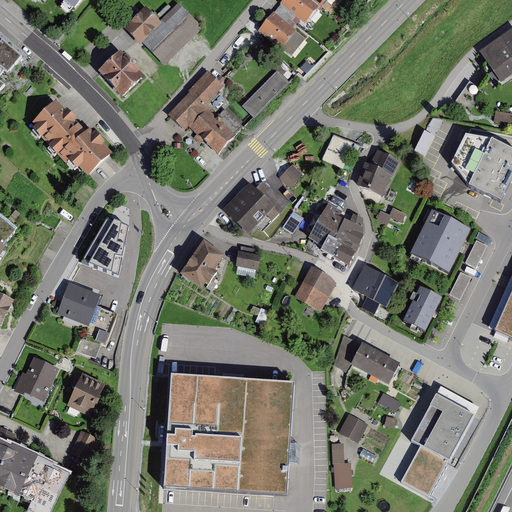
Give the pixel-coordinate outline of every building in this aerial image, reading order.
[(81,0),(53,0),(69,14),(81,0)] [(286,0),(281,7),(304,27),(316,12),(318,14),(330,0),(286,0)] [(147,7),(126,28),(141,43),(143,41),(165,64),(202,28),(179,4),(161,21),(147,7)] [(274,15),(258,34),(280,52),(296,33),(274,15)] [(511,37),(489,52),(504,77),(511,71),(511,37)] [(0,83),(21,60),(2,42),(0,43),(0,83)] [(118,53),(95,73),(117,98),(140,78),(118,53)] [(277,71),(243,106),(255,118),(289,83),(277,71)] [(208,73),(171,115),(185,129),(189,125),(219,152),(243,128),(226,112),(219,120),(205,108),(221,86),(208,73)] [(56,104),(30,128),(79,181),(105,156),(56,104)] [(511,114),(498,111),(496,121),(511,124),(511,114)] [(469,185),(501,199),(511,176),(511,148),(492,138),(466,134),(452,163),(469,185)] [(335,135),(325,161),(347,169),(357,144),(335,135)] [(365,166),(356,190),(386,201),(400,165),(376,155),(371,169),(365,166)] [(294,168),(281,181),(292,191),(305,178),(294,168)] [(274,210),(250,186),(223,213),(247,237),(274,210)] [(352,217),(329,204),(310,239),(324,246),(322,249),(349,264),(364,236),(363,219),(353,215),(352,217)] [(390,224),(392,219),(405,223),(408,214),(394,210),(392,215),(381,212),(378,221),(390,224)] [(294,212),(285,228),(295,234),(304,219),(294,212)] [(0,217),(0,253),(4,246),(2,245),(16,229),(1,216),(0,217)] [(473,234),(438,218),(418,259),(454,276),(473,234)] [(478,240),(467,264),(478,269),(489,245),(478,240)] [(222,260),(199,245),(177,278),(199,293),(222,260)] [(260,257),(238,255),(236,269),(259,272),(260,257)] [(399,287),(364,269),(352,292),(386,311),(399,287)] [(337,284),(310,270),(294,300),(321,314),(337,284)] [(452,296),(463,300),(472,276),(461,272),(452,296)] [(99,298),(67,287),(57,317),(88,328),(94,309),(99,298)] [(445,300),(425,291),(410,324),(430,333),(445,300)] [(0,298),(0,327),(11,304),(0,298)] [(116,317),(94,309),(88,328),(84,337),(106,345),(116,317)] [(511,311),(502,333),(511,337),(511,311)] [(398,366),(347,341),(333,369),(348,376),(351,369),(387,387),(398,366)] [(26,376),(22,375),(15,391),(43,405),(59,371),(33,360),(26,376)] [(294,381),(171,373),(164,486),(287,494),(294,381)] [(103,385),(78,375),(65,408),(91,417),(103,385)] [(398,413),(403,403),(385,394),(380,404),(398,413)] [(476,426),(440,407),(417,449),(453,469),(476,426)] [(369,427),(349,416),(339,435),(359,445),(369,427)] [(386,426),(396,429),(399,419),(389,417),(386,426)] [(98,442),(80,433),(70,456),(87,464),(98,442)] [(32,511),(52,511),(70,473),(54,466),(55,463),(14,444),(13,447),(0,440),(0,487),(31,502),(28,510),(32,511)] [(347,462),(355,462),(354,448),(346,448),(347,462)] [(344,451),(334,452),(336,490),(353,489),(352,465),(345,465),(344,451)]
